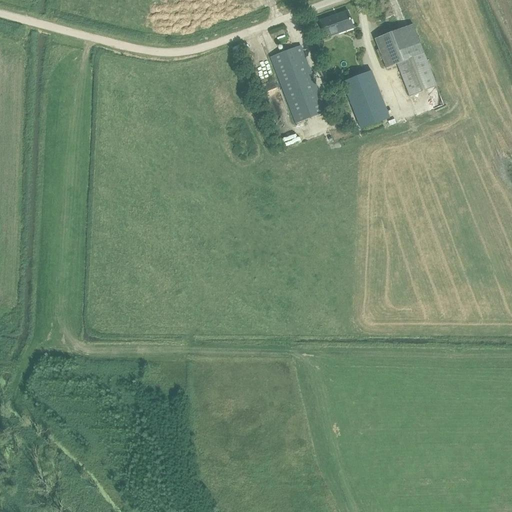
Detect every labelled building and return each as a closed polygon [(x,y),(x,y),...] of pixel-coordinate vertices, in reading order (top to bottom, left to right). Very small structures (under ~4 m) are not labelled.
[(354,29),(352,25),(348,12),(319,22),(324,35),(329,33),(331,37),(354,29)] [(410,97),(437,86),(413,25),(375,40),(379,50),(377,50),(381,61),(383,60),(386,68),(397,64),(410,97)] [(271,58),(296,124),(326,113),(301,46),(271,58)] [(391,118),(372,71),(343,83),(362,130),(391,118)] [(290,122),(281,99),(274,101),(286,133),(293,130),(290,122)]
